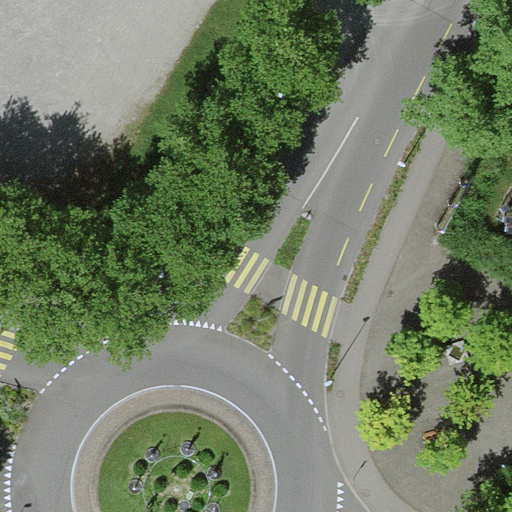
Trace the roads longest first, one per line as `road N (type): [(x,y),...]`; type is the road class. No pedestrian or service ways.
road 1 (residential): [(231,367),(422,0)]
road 2 (residential): [(231,367),(191,355),(150,356),(78,394),(54,427)]
road 3 (residential): [(306,511),(307,462),(292,423),(266,390),(231,367)]
